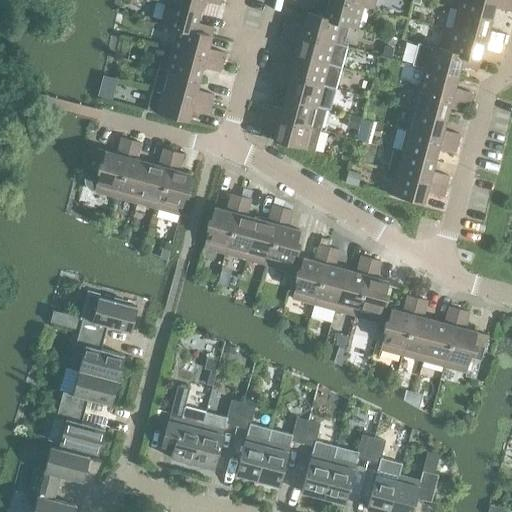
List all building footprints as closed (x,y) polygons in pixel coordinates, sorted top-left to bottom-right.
[(219,6),(220,0),(166,0),(166,3),(200,12),(202,1),(219,6)] [(363,7),(337,0),(310,0),(310,3),(327,7),(324,17),(324,18),(340,23),(340,24),(349,27),(357,29),(363,7)] [(374,0),(337,0),(363,7),(372,9),(374,0)] [(511,12),(511,7),(511,2),(504,0),(459,0),(457,10),(491,19),(494,8),(511,12)] [(197,23),(200,12),(166,3),(160,25),(177,29),(177,28),(211,37),(213,28),(197,23)] [(488,30),(491,19),(457,10),(452,31),(502,44),(505,34),(488,30)] [(324,18),(324,17),(307,13),(304,25),(287,20),(284,30),(346,47),(347,43),(344,42),(349,27),(340,24),(340,23),(324,18)] [(208,48),(211,37),(177,28),(177,29),(172,49),(222,63),(225,53),(208,48)] [(502,44),(452,31),(443,28),(438,48),(446,50),(446,51),(480,60),(483,49),(499,54),(502,44)] [(346,47),(284,30),(282,40),(299,45),(296,56),(341,68),(346,47)] [(477,70),(480,60),(446,51),(446,50),(438,48),(418,42),(412,65),(424,68),(457,77),(460,66),(477,70)] [(385,45),(382,55),(391,57),(393,48),(385,45)] [(219,73),(222,63),(172,49),(166,70),(200,79),(202,68),(219,73)] [(341,68),(296,56),(292,67),(276,63),(273,72),(335,89),(341,68)] [(197,90),(200,79),(166,70),(158,68),(153,89),(211,104),(213,95),(197,90)] [(454,88),(457,77),(424,68),(418,89),(468,103),(471,93),(454,88)] [(335,89),(273,72),(270,82),(287,87),(284,98),(326,109),(329,110),(335,89)] [(208,114),(211,104),(153,89),(147,111),(188,122),(191,110),(208,114)] [(466,112),(468,103),(418,89),(412,110),(446,119),(449,108),(466,112)] [(326,109),(284,98),(281,109),(265,104),(262,114),(320,130),(326,109)] [(443,130),(446,119),(412,110),(407,131),(457,144),(460,134),(443,130)] [(320,130),(262,114),(259,124),(276,128),(273,141),(314,152),(320,130)] [(351,116),(348,128),(358,131),(361,119),(351,116)] [(358,131),(356,140),(371,144),(376,123),(361,119),(358,131)] [(454,154),(457,144),(407,131),(401,152),(435,161),(437,150),(454,154)] [(116,198),(131,140),(121,137),(117,154),(93,148),(85,177),(85,181),(86,184),(88,188),(90,190),(94,192),(116,198)] [(136,203),(147,163),(136,160),(141,143),(131,140),(116,198),(136,203)] [(157,209),(173,151),(163,149),(158,166),(147,163),(136,203),(157,209)] [(432,172),(435,161),(401,152),(393,150),(388,170),(395,172),(446,186),(448,176),(432,172)] [(179,215),(190,174),(178,171),(183,154),(173,151),(157,209),(179,215)] [(349,171),(345,183),(358,187),(361,174),(349,171)] [(443,196),(446,186),(395,172),(389,194),(423,203),(426,191),(443,196)] [(243,188),(241,197),(250,199),(253,191),(243,188)] [(225,254),(241,197),(231,194),(226,211),(214,208),(203,248),(225,254)] [(246,260),(257,219),(246,216),(250,199),(241,197),(225,254),(246,260)] [(267,265),(282,208),(272,205),(268,222),(257,219),(246,260),(267,265)] [(292,211),(282,208),(267,265),(289,271),(300,231),(288,227),(292,211)] [(321,238),(319,244),(327,247),(329,240),(321,238)] [(313,305),(329,247),(327,247),(319,244),(315,261),(303,258),(292,299),(313,305)] [(163,246),(160,258),(167,260),(171,248),(163,246)] [(334,310),(345,270),(334,267),(339,250),(329,247),(313,305),(334,310)] [(355,316),(371,259),(361,256),(356,273),(345,270),(334,310),(355,316)] [(380,261),(371,259),(355,316),(377,322),(388,281),(376,278),(380,261)] [(222,268),(218,284),(227,286),(231,270),(222,268)] [(137,307),(125,303),(125,301),(114,298),(113,300),(98,296),(99,294),(88,291),(80,319),(82,319),(79,331),(104,338),(107,326),(130,332),(137,307)] [(402,355),(417,298),(407,295),(403,312),(391,309),(380,350),(402,355)] [(423,361),(433,320),(422,317),(427,301),(417,298),(402,355),(423,361)] [(443,367),(459,309),(449,307),(444,323),(433,320),(423,361),(443,367)] [(469,312),(459,309),(443,367),(465,372),(469,358),(481,361),(488,335),(464,329),(469,312)] [(101,349),(104,338),(79,331),(75,344),(85,347),(78,370),(117,380),(124,355),(101,349)] [(342,335),(333,362),(342,366),(349,337),(342,335)] [(224,343),(222,353),(234,355),(235,346),(224,343)] [(110,406),(117,380),(78,370),(72,394),(63,391),(59,404),(84,411),(87,400),(110,406)] [(192,464),(205,412),(184,407),(188,389),(177,386),(162,446),(163,446),(163,444),(173,447),(171,457),(170,457),(170,458),(192,464)] [(247,392),(245,403),(256,406),(259,395),(247,392)] [(225,423),(236,426),(243,403),(231,400),(226,417),(205,412),(192,464),(214,469),(215,469),(214,468),(225,423)] [(257,481),(271,429),(250,424),(255,407),(243,403),(236,426),(248,430),(236,475),(235,474),(235,475),(257,481)] [(81,422),(84,411),(59,404),(56,417),(65,420),(59,444),(97,454),(104,429),(81,422)] [(291,441),(302,444),(308,421),(297,417),(292,435),(271,429),(257,481),(280,487),(280,486),(279,486),(291,441)] [(323,498),(336,447),(315,441),(320,424),(308,421),(302,444),(313,447),(302,492),(301,492),(323,498)] [(345,503),(355,464),(356,458),(367,461),(374,438),(362,435),(357,452),(336,447),(323,498),(345,504),(345,503)] [(385,441),(374,438),(367,461),(379,464),(385,441)] [(74,511),(76,505),(53,499),(59,476),(82,482),(89,456),(50,446),(44,470),(34,468),(28,494),(37,496),(32,511),(74,511)] [(412,511),(416,498),(431,502),(438,475),(434,474),(439,455),(427,452),(420,481),(399,476),(389,511),(412,511)] [(374,511),(389,511),(399,476),(377,470),(367,509),(366,509),(366,510),(374,511)]
